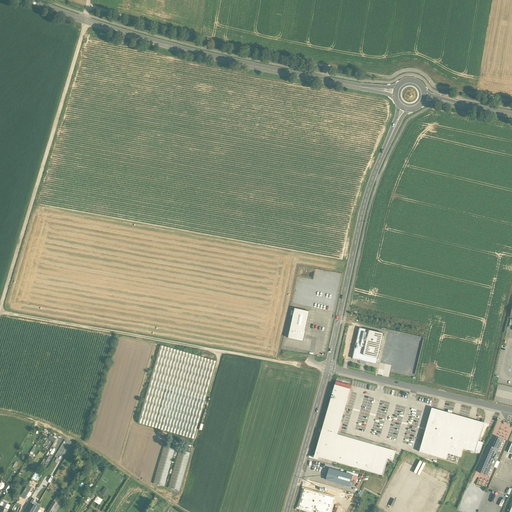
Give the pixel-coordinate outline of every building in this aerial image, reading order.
[(295,309),(289,338),(304,341),(310,312),(295,309)] [(360,328),(349,326),(345,343),(347,343),(343,357),(353,359),(360,328)] [(384,334),(360,328),(353,359),(365,362),(377,364),(380,351),(382,341),(384,334)] [(215,362),(159,346),(137,423),(193,439),(215,362)] [(335,382),(314,456),(382,476),(387,458),(393,460),(396,449),(339,432),(352,387),(335,382)] [(432,409),(420,451),(419,452),(446,460),(448,454),(460,457),(463,449),(479,454),(481,449),(483,443),(481,443),(478,442),(485,420),(482,420),(481,423),(432,409)] [(492,447),(480,474),(488,477),(492,467),(494,468),(501,453),(498,452),(504,440),(498,438),(494,448),(492,447)] [(174,449),(163,446),(152,484),(164,487),(174,449)] [(178,450),(167,488),(179,491),(189,453),(178,450)] [(350,487),(353,476),(330,469),(327,480),(350,487)] [(104,486),(100,495),(105,497),(109,489),(104,486)] [(308,511),(331,511),(336,497),(302,488),(296,509),(308,511)] [(97,496),(94,501),(99,504),(102,499),(97,496)] [(25,508),(27,510),(31,504),(34,500),(30,498),(25,508)] [(53,502),(47,511),(51,511),(56,503),(53,502)]
